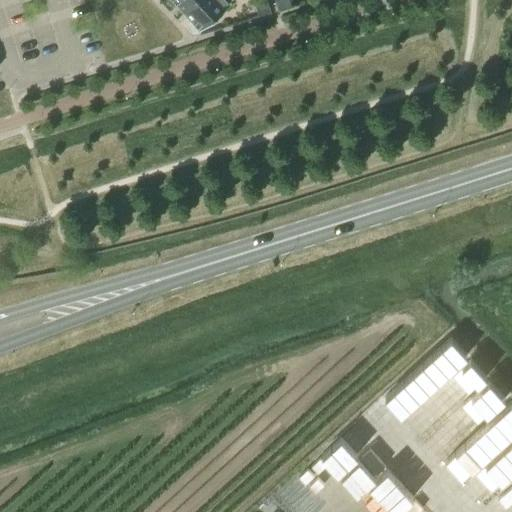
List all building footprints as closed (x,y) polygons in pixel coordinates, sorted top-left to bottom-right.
[(196,0),(173,0),(184,11),(196,0)] [(227,0),(196,0),(184,11),(199,28),(198,29),(198,30),(209,20),(211,23),(222,13),(220,11),(230,1),(229,0),(228,1),(227,0)] [(267,1),(255,5),(258,16),(270,12),(267,1)] [(474,388),(479,393),(483,388),(495,398),(502,390),(486,375),(474,388)] [(398,384),(382,398),(411,430),(427,416),(398,384)] [(511,434),(459,478),(475,497),(511,466),(511,434)] [(322,511),(308,494),(310,493),(295,476),(250,511),(322,511)]
